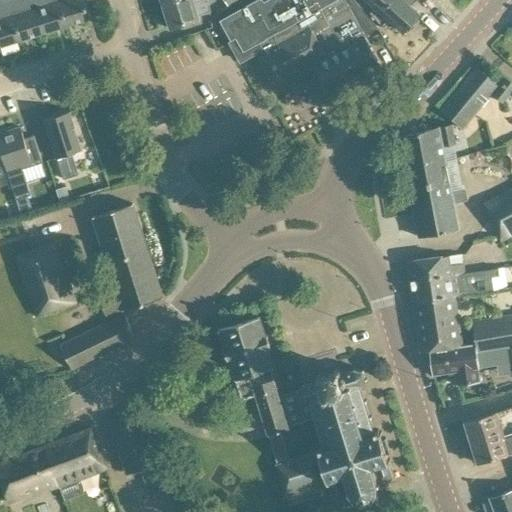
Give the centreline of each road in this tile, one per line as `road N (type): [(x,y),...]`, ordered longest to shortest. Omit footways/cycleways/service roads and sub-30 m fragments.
road 1 (tertiary): [(0,431),(94,392),(144,354),(239,245)]
road 2 (tertiary): [(322,225),(344,165),(499,0)]
road 3 (unclassified): [(441,480),(376,279),(353,247),(322,225)]
road 4 (residential): [(239,245),(179,190),(133,46)]
road 5 (residential): [(133,46),(0,87)]
